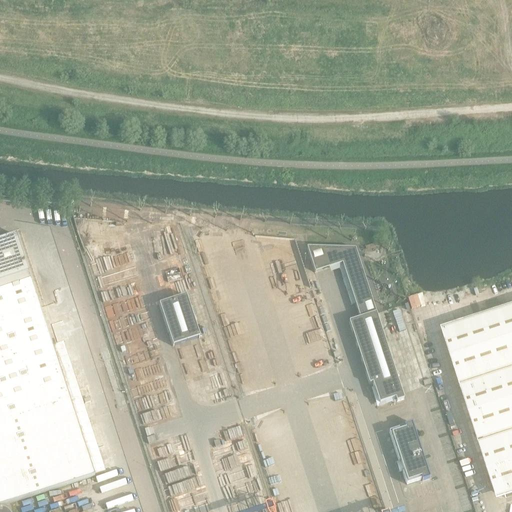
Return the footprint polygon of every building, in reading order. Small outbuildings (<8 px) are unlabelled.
[(0,508),(95,477),(16,237),(16,236),(0,241),(0,508)] [(355,250),(306,249),(315,274),(342,265),(360,320),(349,323),(369,386),(373,385),(379,405),(395,400),(396,403),(404,401),(355,250)] [(209,278),(222,328),(242,322),(239,310),(230,313),(226,299),(237,296),(234,285),(225,287),(222,275),(209,278)] [(173,348),(200,339),(186,297),(159,306),(173,348)] [(511,307),(442,330),(495,493),(497,501),(505,499),(511,496),(511,307)] [(246,336),(236,338),(238,349),(249,347),(246,336)] [(245,383),(260,378),(257,369),(247,372),(242,372),(250,369),(248,364),(248,354),(246,348),(246,358),(238,358),(238,369),(240,375),(243,383),(245,383)] [(430,480),(412,424),(404,427),(405,430),(391,435),(401,464),(403,464),(405,472),(404,472),(407,484),(421,479),(422,482),(430,480)] [(267,431),(258,433),(280,511),(293,511),(287,489),(289,488),(283,464),(277,466),(267,431)]
